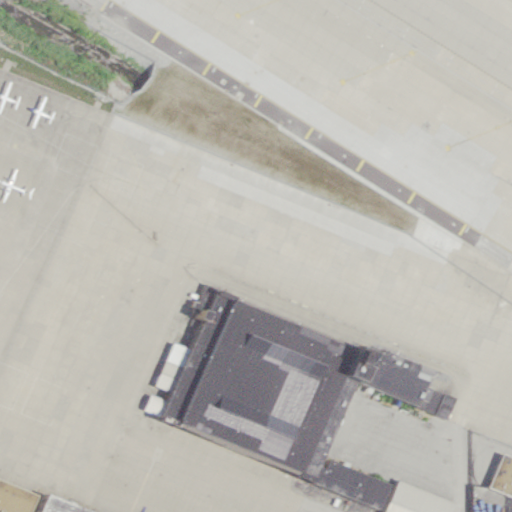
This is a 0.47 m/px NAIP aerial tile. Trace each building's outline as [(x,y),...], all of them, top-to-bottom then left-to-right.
[(444,419),(353,382),(323,457),(388,483),(378,508),(158,419),(210,289),(457,388),(444,419)] [(485,486),(499,452),(511,457),(511,482),(507,495),(485,486)] [(0,511),(1,509),(0,508),(0,476),(40,493),(32,511),(0,511)] [(397,479),(383,511),(448,511),(453,502),(397,479)] [(41,511),(49,494),(90,511),(41,511)]
